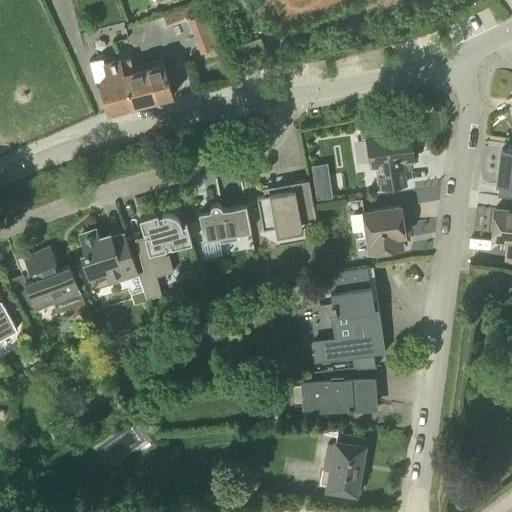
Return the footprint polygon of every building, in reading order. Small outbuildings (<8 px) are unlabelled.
[(192,14),(198,50),(218,47),(212,11),(192,14)] [(238,61),(266,51),(261,36),(233,47),(238,61)] [(124,74),(121,62),(120,59),(104,63),(108,78),(100,80),(108,112),(132,106),(123,74),(124,74)] [(130,59),(121,62),(124,74),(123,74),(132,106),(173,95),(165,63),(133,71),(130,59)] [(409,129),(366,136),(371,166),(377,165),(380,187),(406,183),(403,161),(414,160),(411,142),(408,143),(407,133),(410,133),(409,129)] [(511,149),(502,148),(498,184),(504,184),(502,196),(511,197),(511,149)] [(316,219),(309,178),(262,187),(263,195),(257,196),(261,216),(260,216),(263,229),(274,226),(276,235),(302,230),(301,222),(316,219)] [(332,197),(330,180),(314,182),(316,200),(332,197)] [(222,207),(222,205),(221,204),(220,204),(219,203),(217,202),(216,202),(215,202),(214,203),(213,203),(212,204),(211,205),(211,206),(210,207),(210,208),(210,209),(199,212),(204,239),(251,230),(246,203),(222,207)] [(363,211),(370,253),(401,248),(399,236),(405,235),(401,205),(363,211)] [(506,258),(511,258),(511,209),(495,207),(491,238),(508,240),(506,258)] [(136,239),(145,273),(139,275),(144,290),(147,302),(163,298),(157,277),(174,273),(169,256),(167,257),(165,249),(192,241),(186,219),(185,220),(186,223),(182,225),(181,223),(180,221),(179,218),(178,217),(177,216),(174,215),(172,214),(169,213),(166,213),(163,213),(158,214),(157,212),(139,216),(144,236),(144,237),(136,239)] [(111,233),(100,237),(98,231),(96,231),(95,228),(80,233),(81,237),(80,237),(85,252),(81,254),(89,277),(105,271),(108,282),(138,272),(137,270),(125,232),(112,236),(111,233)] [(31,296),(36,308),(52,302),(51,297),(78,286),(70,264),(56,269),(53,261),(56,260),(50,245),(23,255),(30,271),(31,270),(34,278),(26,282),(22,274),(7,280),(16,302),(31,296)] [(370,285),(366,266),(326,271),(329,291),(331,291),(333,303),(331,304),(332,314),(329,315),(334,336),(310,340),(314,363),(351,357),(353,368),(357,367),(357,368),(374,366),(373,353),(385,352),(377,296),(372,297),(370,286),(371,286),(371,285),(370,285)] [(144,290),(131,295),(135,306),(147,302),(144,290)] [(0,346),(2,345),(0,340),(0,336),(18,328),(0,294),(0,346)] [(226,322),(211,319),(208,330),(224,333),(226,322)] [(320,380),(320,379),(300,380),(302,412),(322,411),(322,409),(348,407),(348,410),(351,410),(351,407),(375,405),(373,378),(320,380)] [(336,445),(325,444),(321,467),(331,469),(328,485),(360,491),(365,459),(361,458),(365,436),(339,431),(336,445)]
